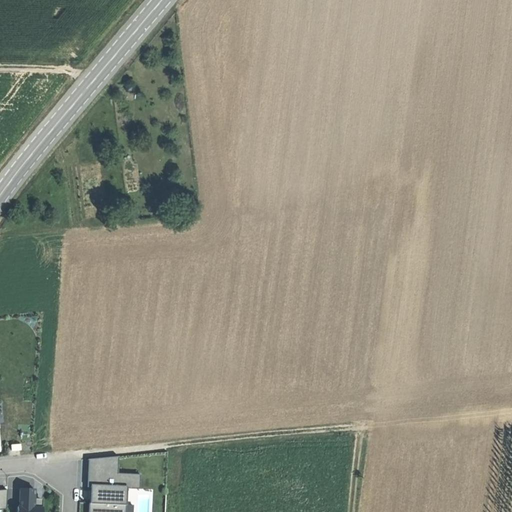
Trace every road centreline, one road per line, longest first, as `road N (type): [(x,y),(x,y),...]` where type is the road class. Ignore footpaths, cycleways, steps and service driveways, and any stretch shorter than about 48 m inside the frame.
road 1 (track): [(352,511),(395,196),(0,235)]
road 2 (track): [(511,414),(31,461)]
road 3 (secondary): [(160,0),(0,195)]
